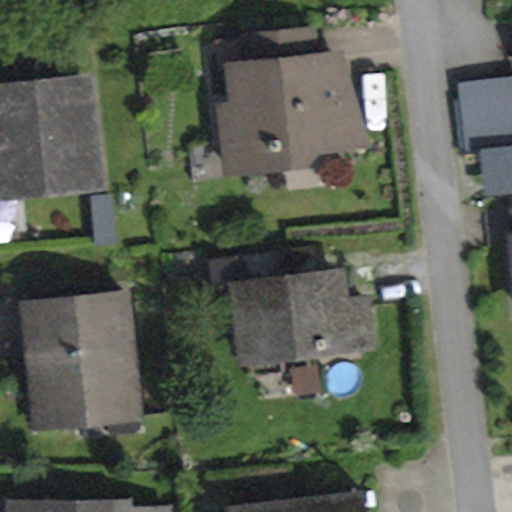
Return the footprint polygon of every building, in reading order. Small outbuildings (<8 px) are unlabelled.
[(329,150),(335,142),(347,141),(338,58),(316,60),(312,31),(243,38),(246,67),(232,69),(236,106),(223,108),(230,169),(284,163),(282,148),(307,145),(315,151),(329,150)] [(347,141),(367,139),(344,57),(338,58),(347,141)] [(0,93),(0,191),(97,181),(88,85),(0,93)] [(511,85),(462,91),(470,156),(481,154),(511,150),(511,85)] [(511,150),(481,154),(485,188),(511,184),(511,150)] [(236,288),(244,359),(371,343),(366,301),(343,303),(340,275),(309,279),(306,252),(242,260),(245,286),(236,288)] [(138,417),(125,293),(24,304),(31,366),(49,364),(56,426),(138,417)] [(37,428),(56,426),(49,364),(31,366),(37,428)] [(366,511),(364,492),(227,507),(227,511),(366,511)]
